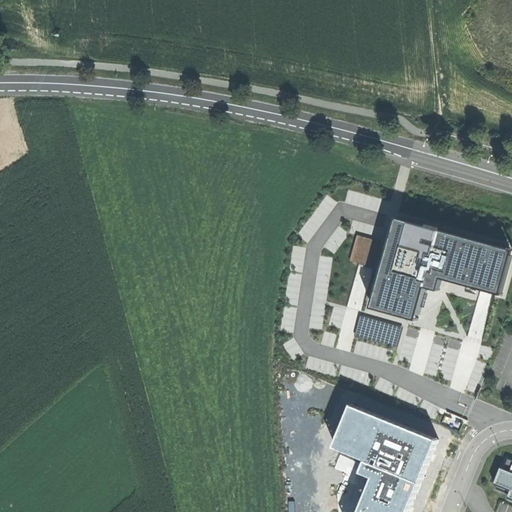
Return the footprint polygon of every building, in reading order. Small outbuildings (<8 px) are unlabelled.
[(507,291),(511,272),(511,246),(404,217),(380,305),(421,317),(431,283),(445,287),(448,275),(507,291)] [(351,303),(364,306),(367,290),(364,290),(364,286),(354,285),(351,303)] [(404,327),(363,315),(357,334),(399,346),(404,327)] [(410,511),(439,440),(352,405),(335,447),(368,461),(363,472),(376,477),(361,511),(410,511)] [(511,457),(510,457),(506,468),(503,466),(497,481),(500,482),(498,488),(511,493),(510,496),(511,496),(511,457)]
